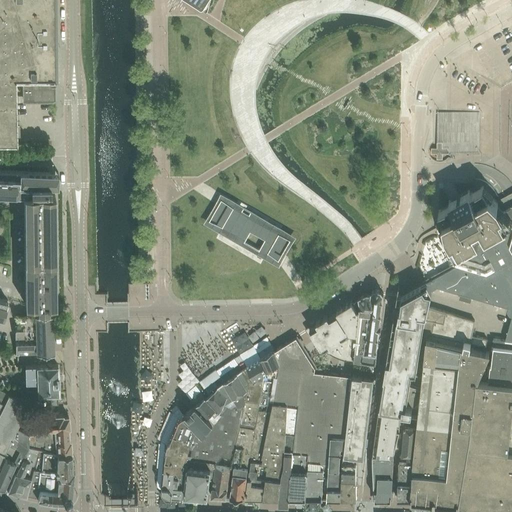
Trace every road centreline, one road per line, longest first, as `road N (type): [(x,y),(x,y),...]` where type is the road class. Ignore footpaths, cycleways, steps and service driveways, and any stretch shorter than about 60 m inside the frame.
road 1 (unclassified): [(81,313),(314,300),(403,241),(417,195),(422,100)]
road 2 (tertiary): [(86,509),(81,313)]
road 3 (unclassified): [(511,9),(439,53),(422,100)]
